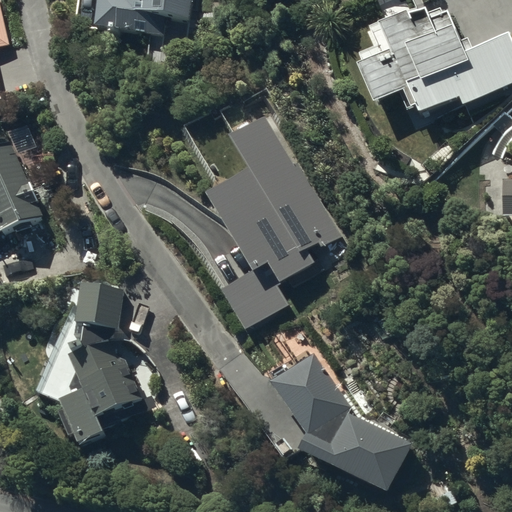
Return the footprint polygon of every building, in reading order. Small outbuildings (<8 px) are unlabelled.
[(0,0),(0,48),(11,47),(1,0),(0,0)] [(101,0),(98,28),(150,35),(148,60),(187,65),(194,0),(101,0)] [(421,106),(424,113),(462,98),(465,106),(511,86),(511,32),(475,47),(472,39),(464,42),(452,12),(446,14),(444,9),(432,13),(430,9),(421,13),(420,9),(373,28),(381,46),(362,54),(366,63),(363,64),(379,104),(408,93),(414,109),(421,106)] [(291,303),(285,294),(280,286),(320,262),(315,253),(344,235),(271,114),(233,137),(253,170),(211,194),(255,271),(224,288),(248,329),(291,303)] [(15,142),(0,148),(0,235),(45,217),(15,142)] [(78,437),(82,446),(110,435),(108,429),(161,408),(157,397),(157,395),(158,393),(159,391),(159,388),(159,386),(160,384),(160,381),(160,379),(159,377),(159,374),(159,372),(158,370),(157,368),(156,365),(155,363),(154,361),(153,359),(152,357),(150,356),(149,354),(147,352),(145,350),(144,349),(142,348),(140,346),(138,345),(136,344),(133,343),(131,343),(129,342),(127,341),(124,341),(122,341),(120,341),(117,341),(118,332),(121,332),(125,289),(84,285),(81,326),(89,326),(87,352),(74,357),(81,375),(74,388),(78,396),(65,402),(70,411),(64,414),(76,438),(78,437)] [(311,435),(304,449),(393,493),(417,445),(352,414),(354,409),(317,354),(312,358),(310,356),(308,357),(304,353),(270,376),(311,435)]
